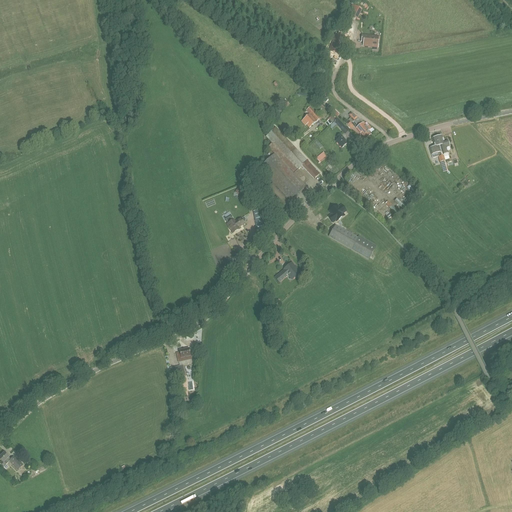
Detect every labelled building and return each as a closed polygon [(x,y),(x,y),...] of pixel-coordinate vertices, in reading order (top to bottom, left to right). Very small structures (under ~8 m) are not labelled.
[(359,8),(354,6),(351,4),(347,14),(354,18),(359,8)] [(340,47),(341,47),(345,38),(336,35),(329,52),(334,54),(335,52),(335,51),(338,52),(340,47)] [(361,42),(363,43),(363,47),(377,49),(378,38),(362,36),(361,42)] [(335,111),(332,107),(329,105),(326,109),(329,111),(332,114),(332,113),(334,115),(337,118),(340,115),(335,111)] [(303,121),(310,128),(320,119),(311,108),(307,111),(310,115),(303,121)] [(351,113),(349,115),(351,118),(359,127),(359,128),(360,127),(366,134),(368,132),(369,131),(371,133),(374,131),(372,129),(369,126),(367,128),(366,127),(366,126),(364,123),(363,124),(358,118),(351,113)] [(334,123),(337,126),(342,132),(346,128),(338,119),(334,122),(334,123)] [(359,127),(356,129),(366,140),(371,135),(368,132),(366,134),(360,127),(359,128),(359,127)] [(270,159),(259,169),(273,184),(264,192),(282,211),(289,204),(288,203),(290,202),(291,202),(306,188),(304,186),(308,182),(298,171),(303,166),(315,179),(320,175),(276,129),(271,134),(266,138),(272,144),(268,148),(271,152),(266,156),(270,159)] [(336,142),(342,149),(347,144),(346,144),(347,143),(340,135),(337,138),(339,140),(336,142)] [(443,139),(442,136),(438,137),(440,142),(439,142),(440,145),(438,145),(444,164),(446,164),(444,158),(449,156),(448,154),(449,154),(448,151),(450,150),(448,142),(445,142),(443,138),(443,139)] [(432,139),(435,148),(430,149),(432,155),(435,154),(436,158),(438,157),(439,162),(440,162),(441,165),(444,164),(438,145),(440,145),(439,142),(440,142),(438,137),(432,139)] [(323,151),(316,156),(319,160),(326,155),(323,151)] [(388,207),(387,208),(391,212),(394,209),(387,200),(385,202),(388,207)] [(342,214),(345,211),(342,206),(339,209),(337,206),(336,207),(335,207),(333,208),(333,209),(330,212),(332,215),(329,218),(333,223),(336,220),(337,221),(344,216),(342,214)] [(263,210),(253,212),(258,232),(267,230),(263,210)] [(234,221),(228,225),(229,228),(229,229),(230,230),(231,231),(233,234),(240,230),(238,228),(244,224),(241,219),(235,222),(234,221)] [(359,236),(357,238),(336,226),(329,237),(368,260),(376,246),(359,236)] [(275,278),(279,283),(289,275),(292,279),(301,273),(298,270),(297,270),(292,263),(285,270),(275,278)] [(180,351),(180,353),(177,354),(179,363),(194,359),(193,353),(190,353),(189,349),(180,351)] [(183,365),(180,366),(177,367),(179,377),(185,376),(183,365)] [(15,456),(11,460),(5,453),(0,457),(0,459),(2,462),(0,464),(4,468),(7,465),(6,465),(9,462),(17,471),(23,465),(15,456)]
